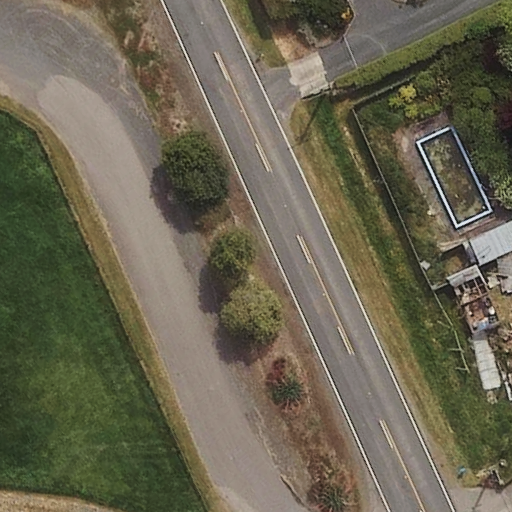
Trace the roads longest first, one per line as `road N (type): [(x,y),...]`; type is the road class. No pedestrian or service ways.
road 1 (tertiary): [(428,511),(199,0)]
road 2 (unknown): [(248,511),(171,367),(109,205),(46,113),(0,75)]
